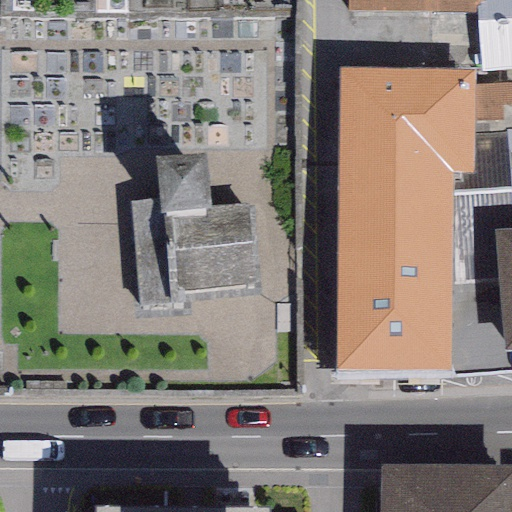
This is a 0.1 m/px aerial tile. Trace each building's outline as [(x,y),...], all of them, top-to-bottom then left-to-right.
[(346,0),(347,17),(476,18),(481,18),(481,0),(346,0)] [(511,0),(481,0),(481,18),(476,18),(475,77),(475,89),(511,86),(511,0)] [(475,77),(338,74),(335,383),(448,383),(453,183),(474,184),(474,135),(475,89),(475,77)] [(511,86),(475,89),(474,135),(511,132),(511,86)] [(511,132),(474,135),(474,184),(492,183),(496,239),(511,237),(511,132)] [(205,170),(154,175),(157,208),(131,210),(141,308),(183,303),(182,292),(258,285),(250,210),(210,214),(205,170)] [(511,237),(496,239),(492,183),(474,184),(453,183),(448,383),(511,378),(511,237)] [(511,511),(511,468),(381,467),(379,511),(511,511)]
